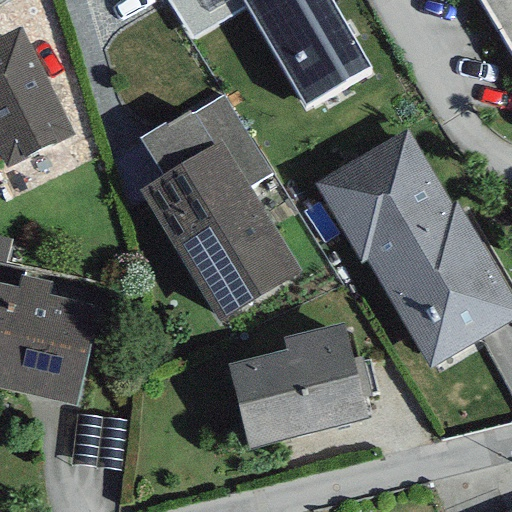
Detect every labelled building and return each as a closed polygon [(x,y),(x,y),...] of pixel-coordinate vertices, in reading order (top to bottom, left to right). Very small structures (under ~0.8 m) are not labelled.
[(334,0),(230,0),(301,123),(380,79),(334,0)] [(511,0),(475,0),(511,61),(511,0)] [(20,38),(0,47),(0,164),(7,178),(74,145),(20,38)] [(138,147),(161,185),(221,149),(247,191),(270,177),(222,97),(138,147)] [(408,138),(314,193),(360,272),(366,269),(431,378),(511,330),(511,304),(455,208),(451,211),(408,138)] [(161,185),(138,199),(221,333),(303,282),(247,191),(221,149),(161,185)] [(20,298),(0,293),(0,397),(74,415),(98,316),(47,304),(50,289),(23,283),(20,298)] [(286,359),(227,374),(248,457),(367,427),(343,330),(283,345),(286,359)] [(126,425),(76,419),(71,467),(120,473),(126,425)]
